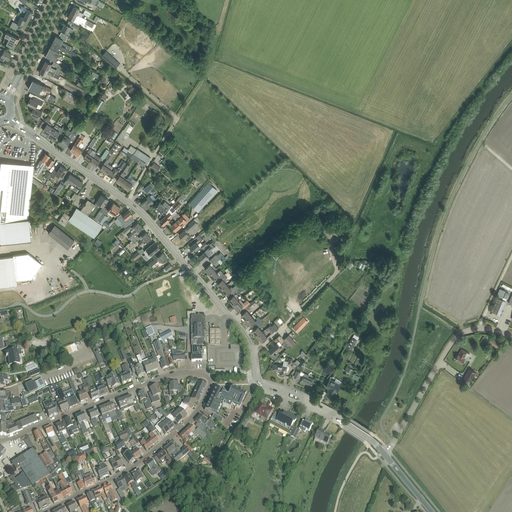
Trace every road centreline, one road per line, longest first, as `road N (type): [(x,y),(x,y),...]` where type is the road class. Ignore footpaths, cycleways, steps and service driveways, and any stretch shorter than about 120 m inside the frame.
road 1 (tertiary): [(252,352),(134,207),(17,125)]
road 2 (residential): [(209,378),(188,372),(150,380),(0,440)]
road 3 (residential): [(45,511),(174,434),(198,407),(209,378)]
road 4 (unclassified): [(382,452),(460,333),(483,327),(511,335)]
road 5 (unclassified): [(252,352),(336,272),(335,234)]
road 6 (tertiary): [(382,452),(255,376)]
